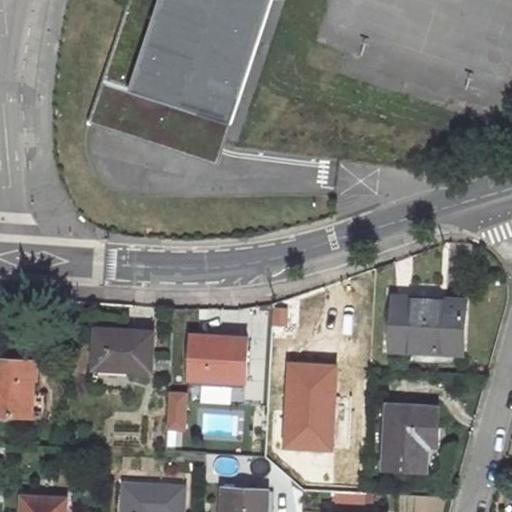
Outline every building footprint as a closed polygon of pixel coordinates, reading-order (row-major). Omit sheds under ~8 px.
[(269,0),(125,0),(86,122),(146,141),(153,121),(222,144),(269,0)] [(153,121),(146,141),(216,164),(222,144),(153,121)] [(463,296),(394,295),(392,348),(462,349),(463,296)] [(274,310),(274,323),(286,324),(286,309),(274,310)] [(150,328),(94,324),(92,363),(148,366),(150,328)] [(247,339),(195,337),(192,380),(245,382),(247,339)] [(40,358),(0,356),(0,411),(37,413),(40,358)] [(333,370),(292,369),(290,448),(331,449),(333,370)] [(191,428),(192,389),(173,389),(172,428),(191,428)] [(438,405),(388,404),(386,471),(425,472),(426,446),(436,446),(438,405)] [(186,511),(188,487),(127,485),(125,511),(186,511)] [(269,511),(270,488),(226,486),(225,511),(269,511)] [(68,511),(69,499),(27,497),(26,511),(68,511)]
